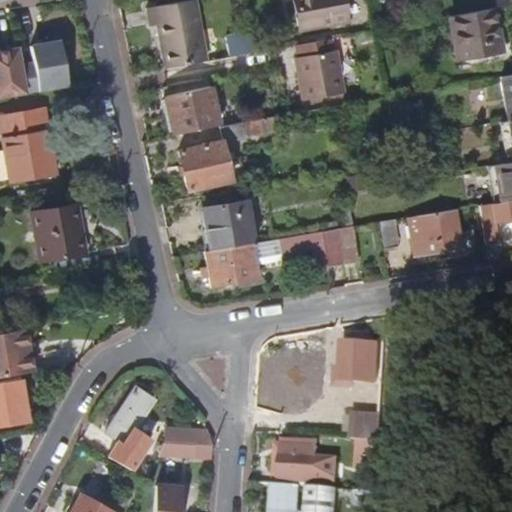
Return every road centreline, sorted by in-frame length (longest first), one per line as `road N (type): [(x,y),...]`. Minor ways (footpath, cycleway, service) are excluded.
road 1 (residential): [(172,331),(511,275)]
road 2 (residential): [(96,0),(172,331)]
road 3 (residential): [(25,511),(93,379),(136,343),(172,331)]
road 4 (residential): [(172,331),(232,427),(225,511)]
